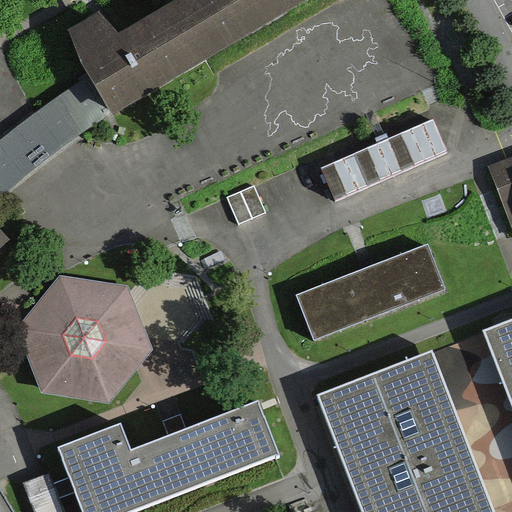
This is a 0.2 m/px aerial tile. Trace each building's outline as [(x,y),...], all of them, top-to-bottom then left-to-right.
[(113,108),(118,116),(314,0),(181,0),(123,36),(102,13),(71,31),(92,77),(113,108)] [(0,145),(0,195),(42,162),(113,108),(92,77),(17,131),(0,145)] [(321,165),(333,197),(450,157),(438,124),(321,165)] [(511,158),(493,166),(511,216),(511,158)] [(0,254),(9,246),(0,236),(0,254)] [(432,249),(301,298),(317,341),(448,292),(432,249)] [(48,385),(107,395),(144,348),(122,294),(64,285),(27,335),(48,385)] [(511,325),(483,337),(511,412),(511,325)] [(493,511),(432,353),(316,398),(360,511),(493,511)] [(58,452),(80,511),(142,511),(280,459),(259,404),(131,453),(121,427),(58,452)]
